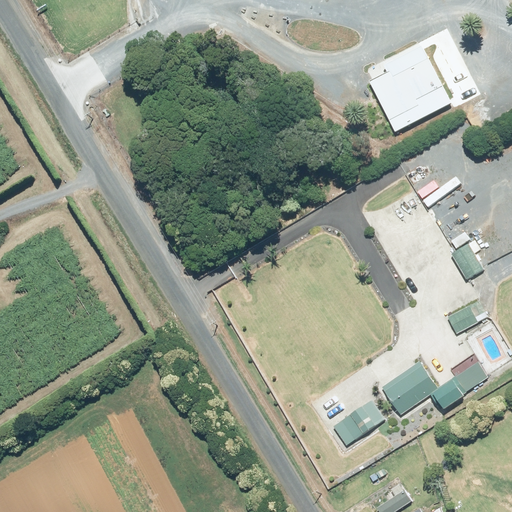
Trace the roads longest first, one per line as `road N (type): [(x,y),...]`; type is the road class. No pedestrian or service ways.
road 1 (unclassified): [(308,511),(0,3)]
road 2 (unknown): [(340,0),(367,28),(363,49),(344,66),(287,68),(226,33)]
road 3 (unknown): [(53,92),(201,10)]
